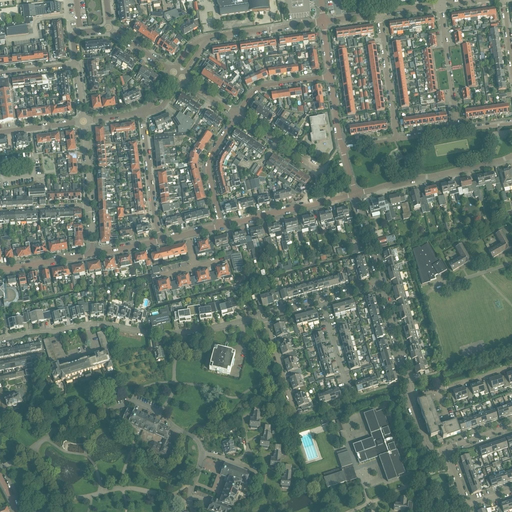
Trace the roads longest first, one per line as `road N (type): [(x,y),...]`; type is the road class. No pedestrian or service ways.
road 1 (residential): [(0,340),(96,325),(186,333),(264,317)]
road 2 (residential): [(0,469),(58,429),(132,401),(160,413)]
road 3 (residential): [(355,194),(511,156)]
road 4 (residential): [(220,225),(355,194)]
road 5 (residential): [(156,240),(142,112)]
road 6 (residential): [(457,131),(439,5)]
road 7 (residential): [(396,139),(379,14)]
road 8 (residential): [(203,41),(324,22)]
road 9 (residential): [(220,225),(207,160),(236,114)]
road 10 (residential): [(409,401),(380,284)]
